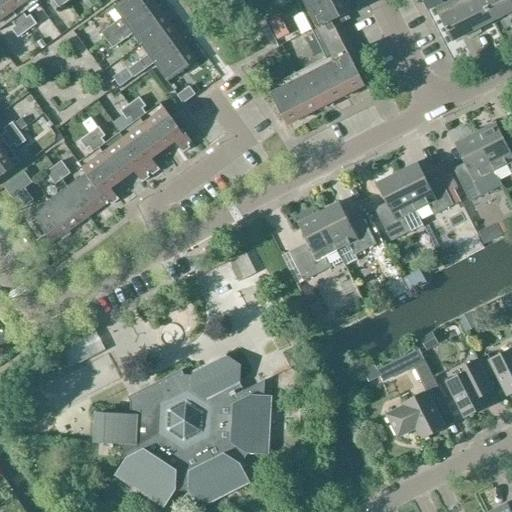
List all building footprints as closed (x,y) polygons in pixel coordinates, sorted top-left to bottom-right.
[(26,33),(2,0),(0,0),(0,30),(10,23),(14,28),(10,30),(17,39),(25,33),(26,33)] [(37,4),(34,0),(2,0),(26,33),(37,25),(30,16),(27,19),(23,14),(35,5),(37,4)] [(34,0),(37,4),(42,0),(52,0),(51,0),(58,10),(67,3),(65,0),(34,0)] [(102,33),(109,42),(156,8),(149,0),(127,0),(114,10),(120,19),(102,33)] [(295,0),(315,38),(339,26),(344,23),(342,18),(350,14),(342,0),(295,0)] [(472,33),(456,1),(446,6),(442,4),(439,0),(427,0),(422,3),(427,13),(434,9),(451,43),(472,33)] [(457,0),(456,1),(472,33),(492,22),(481,0),(457,0)] [(481,0),(492,22),(511,12),(511,10),(506,0),(481,0)] [(156,8),(109,42),(113,48),(131,35),(140,47),(169,26),(156,8)] [(280,18),(269,23),(278,42),(289,36),(280,18)] [(169,26),(140,47),(146,56),(128,69),(134,78),(153,65),(182,44),(169,26)] [(345,36),(339,26),(315,38),(320,49),(345,36)] [(320,49),(326,61),(351,48),(345,36),(320,49)] [(182,44),(153,65),(166,84),(195,63),(182,44)] [(358,62),(351,48),(326,61),(268,90),(286,127),(364,88),(353,65),(358,62)] [(125,69),(113,78),(120,86),(131,78),(125,69)] [(176,98),(181,105),(193,97),(188,90),(176,98)] [(130,105),(163,151),(175,142),(183,153),(193,146),(182,130),(180,131),(160,103),(146,114),(142,109),(145,107),(139,98),(130,105)] [(134,123),(119,133),(151,177),(159,170),(151,159),(163,151),(130,105),(120,111),(127,120),(130,118),(134,123)] [(20,120),(15,124),(20,130),(25,127),(20,120)] [(0,137),(0,146),(18,133),(12,124),(2,131),(5,134),(0,137)] [(474,134),(496,179),(508,173),(511,180),(511,139),(505,144),(495,124),(474,134)] [(151,177),(119,133),(105,144),(101,139),(105,136),(98,127),(89,134),(122,180),(134,172),(142,183),(151,177)] [(0,179),(21,165),(11,153),(9,149),(13,146),(16,149),(25,143),(18,133),(0,146),(0,179)] [(110,189),(122,180),(89,134),(80,141),(86,150),(90,147),(93,152),(79,163),(110,206),(119,200),(110,189)] [(464,164),(452,170),(468,203),(500,187),(496,179),(474,134),(453,145),(464,164)] [(53,168),(62,180),(70,174),(61,162),(53,168)] [(86,174),(68,187),(89,216),(106,204),(108,208),(110,206),(79,163),(78,163),(86,174)] [(396,174),(418,219),(430,213),(432,217),(452,207),(437,178),(426,184),(416,163),(396,174)] [(54,186),(62,180),(53,168),(45,173),(54,186)] [(25,173),(4,188),(12,198),(16,194),(24,189),(32,183),(25,173)] [(418,219),(396,174),(375,184),(385,204),(374,210),(390,243),(422,227),(418,219)] [(89,216),(68,187),(50,200),(71,230),(89,216)] [(25,206),(33,201),(24,189),(16,194),(25,206)] [(52,243),(71,230),(50,200),(31,214),(52,243)] [(317,214),(337,252),(338,252),(343,262),(345,266),(356,260),(355,256),(374,247),(360,218),(348,223),(338,203),(317,214)] [(307,245),(289,253),(303,282),(330,269),(343,262),(338,252),(337,252),(317,214),(297,224),(307,245)] [(469,228),(475,242),(492,235),(485,221),(469,228)] [(378,263),(387,259),(382,247),(373,251),(378,263)] [(289,253),(281,257),(296,286),(303,282),(289,253)] [(256,274),(246,254),(228,263),(239,283),(256,274)] [(420,272),(404,281),(410,292),(426,284),(420,272)] [(336,304),(332,286),(314,289),(318,308),(336,304)] [(464,330),(475,324),(470,313),(459,319),(464,330)] [(437,344),(432,334),(421,339),(427,350),(437,344)] [(477,361),(486,379),(495,375),(506,397),(511,394),(511,343),(508,345),(511,350),(491,361),(487,355),(477,360),(477,361)] [(292,348),(283,352),(290,367),(299,363),(292,348)] [(418,349),(407,355),(423,388),(425,393),(385,414),(397,439),(415,430),(421,441),(445,429),(439,419),(450,413),(418,349)] [(157,420),(243,461),(246,456),(267,458),(270,397),(262,397),(263,382),(243,392),(239,385),(239,368),(224,357),(191,373),(190,378),(182,378),(180,373),(151,387),(154,392),(158,395),(157,420)] [(468,372),(446,384),(464,419),(487,407),(482,397),(492,392),(486,379),(477,361),(465,367),(468,372)] [(375,366),(364,372),(369,383),(380,377),(375,366)] [(154,392),(151,387),(126,398),(128,403),(127,416),(105,416),(103,446),(118,447),(125,460),(112,478),(161,511),(174,492),(187,493),(196,511),(249,485),(239,466),(243,461),(157,420),(158,395),(154,392)]
